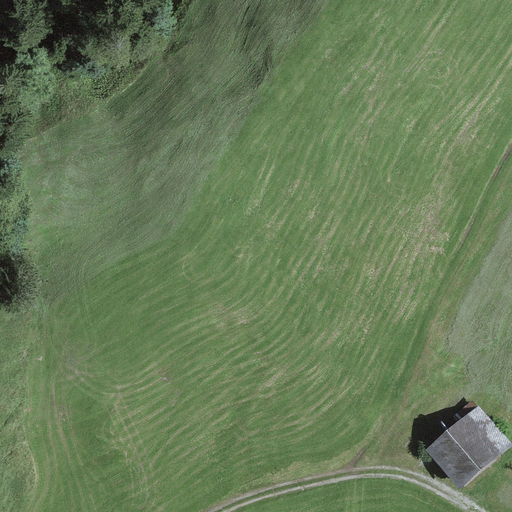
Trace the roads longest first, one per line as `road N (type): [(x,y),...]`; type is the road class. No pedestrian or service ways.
road 1 (track): [(511,151),(356,470)]
road 2 (track): [(356,470),(238,496),(212,511)]
road 3 (track): [(356,470),(415,474),(475,511)]
